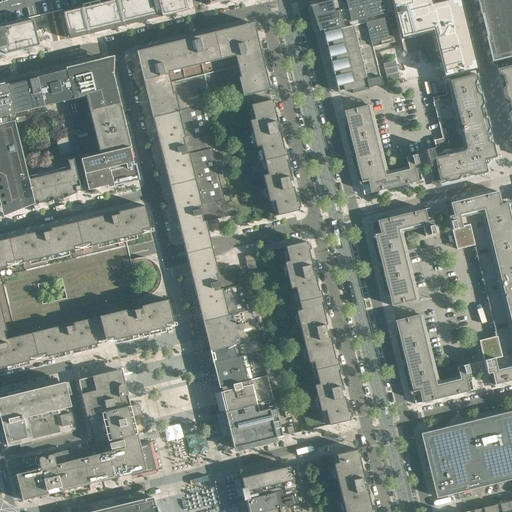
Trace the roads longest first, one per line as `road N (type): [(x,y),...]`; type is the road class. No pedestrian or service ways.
road 1 (residential): [(406,422),(299,0)]
road 2 (unclassified): [(52,506),(366,431)]
road 3 (residential): [(199,24),(263,9),(318,224)]
road 4 (residential): [(0,380),(67,364),(80,427),(79,436),(0,455)]
road 5 (residential): [(318,224),(366,431)]
road 6 (residential): [(0,231),(152,193)]
road 7 (residential): [(152,193),(120,45)]
